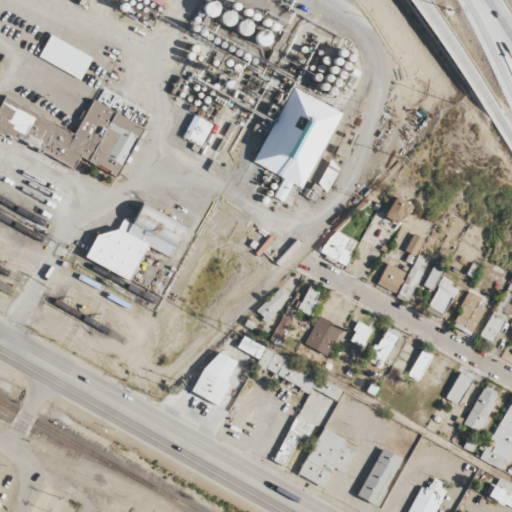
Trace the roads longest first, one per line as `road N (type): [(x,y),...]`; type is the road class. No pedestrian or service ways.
road 1 (primary): [(0,341),(305,511)]
road 2 (residential): [(511,376),(305,262)]
